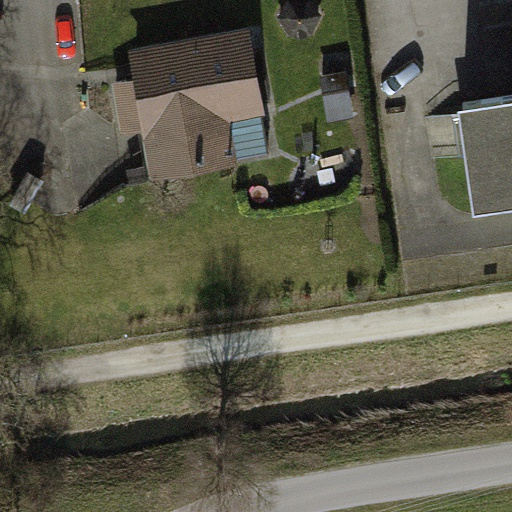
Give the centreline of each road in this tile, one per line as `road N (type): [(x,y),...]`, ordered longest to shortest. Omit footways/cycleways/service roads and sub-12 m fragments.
road 1 (track): [(511,308),(0,380)]
road 2 (track): [(256,511),(511,464)]
